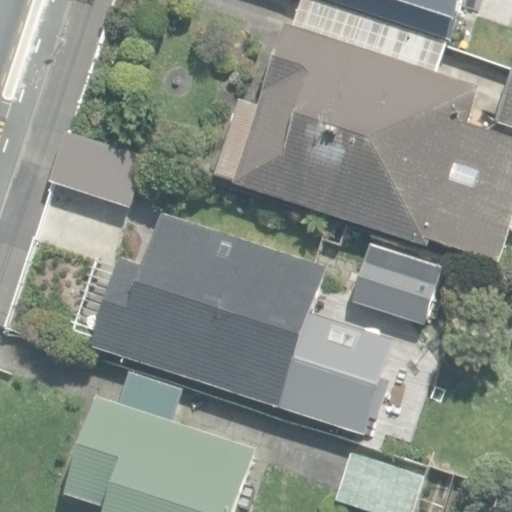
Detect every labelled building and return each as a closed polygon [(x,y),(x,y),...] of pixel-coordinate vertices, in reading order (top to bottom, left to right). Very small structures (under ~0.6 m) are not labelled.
[(436,241),(504,263),(511,237),(511,139),(475,127),(488,89),(443,75),(453,45),(313,0),(308,0),(299,28),(291,26),(265,107),(245,100),(220,178),(434,247),(436,241)] [(322,0),(456,43),(470,0),(322,0)] [(511,89),(500,126),(511,129),(511,89)] [(52,183),(134,210),(150,161),(68,134),(52,183)] [(97,349),(374,439),(405,345),(316,316),(331,270),(169,217),(151,270),(125,261),(97,349)] [(362,289),(434,312),(447,270),(376,247),(362,289)] [(113,511),(243,511),(263,452),(178,424),(189,392),(134,374),(124,406),(102,399),(70,497),(113,511)] [(340,502),(369,511),(415,511),(427,478),(356,454),(340,502)]
